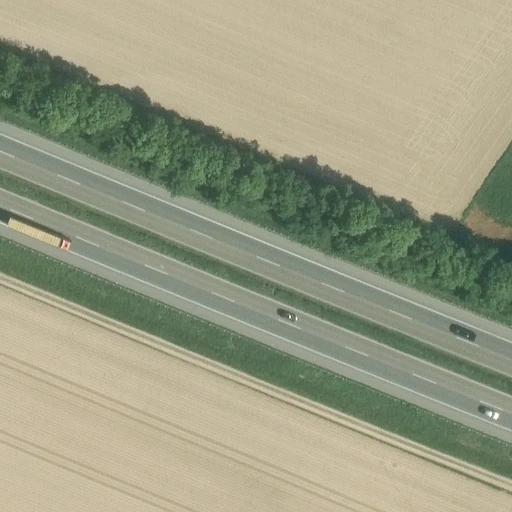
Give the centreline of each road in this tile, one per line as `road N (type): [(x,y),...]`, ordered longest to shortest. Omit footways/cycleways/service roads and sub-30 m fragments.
road 1 (motorway): [(0,203),(511,417)]
road 2 (track): [(511,486),(0,276)]
road 3 (motorway): [(511,340),(0,138)]
